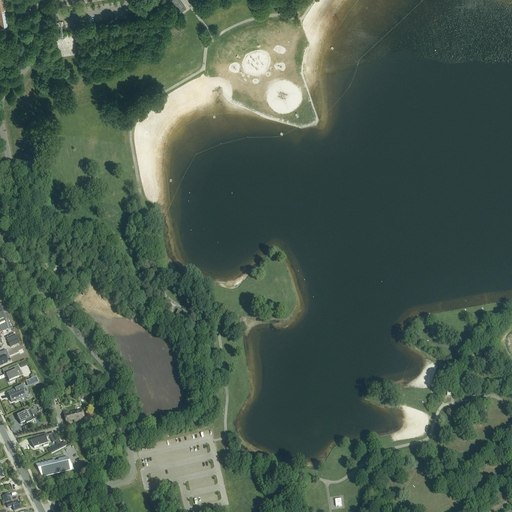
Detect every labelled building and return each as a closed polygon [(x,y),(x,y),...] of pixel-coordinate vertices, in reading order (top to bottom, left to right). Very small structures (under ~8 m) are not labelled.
[(8,0),(0,0),(0,30),(13,29),(8,0)] [(186,8),(179,0),(171,0),(170,1),(180,13),(186,8)] [(0,339),(1,339),(0,337),(0,333),(10,329),(14,328),(7,313),(4,315),(0,306),(0,339)] [(189,316),(178,310),(174,317),(185,323),(189,316)] [(18,335),(9,339),(13,347),(22,343),(18,335)] [(25,351),(23,345),(10,349),(11,355),(25,351)] [(9,373),(6,375),(9,383),(15,380),(15,379),(19,377),(17,374),(18,373),(18,372),(20,371),(18,366),(8,370),(9,373)] [(25,395),(23,390),(24,390),(22,386),(10,391),(14,401),(16,400),(16,401),(20,400),(19,398),(25,395)] [(86,415),(84,416),(82,410),(68,413),(68,412),(63,413),(66,422),(74,420),(74,422),(84,420),(84,419),(94,417),(95,422),(106,419),(104,411),(93,414),(93,413),(86,414),(86,415)] [(27,424),(32,422),(33,421),(33,420),(33,419),(33,418),(29,411),(17,417),(20,424),(25,422),(27,424)] [(34,440),(31,442),(32,444),(34,449),(48,444),(46,438),(50,436),(53,443),(55,442),(57,447),(49,450),(51,454),(66,446),(65,443),(61,444),(58,438),(56,439),(53,433),(47,435),(47,434),(33,437),(34,440)] [(54,460),(35,465),(39,464),(42,477),(70,470),(67,457),(58,459),(58,461),(55,462),(54,461),(54,460)] [(3,507),(7,506),(6,504),(11,502),(9,494),(2,496),(4,500),(1,501),(3,507)] [(6,504),(7,506),(8,508),(13,507),(14,511),(21,509),(19,502),(12,504),(11,502),(6,504)]
